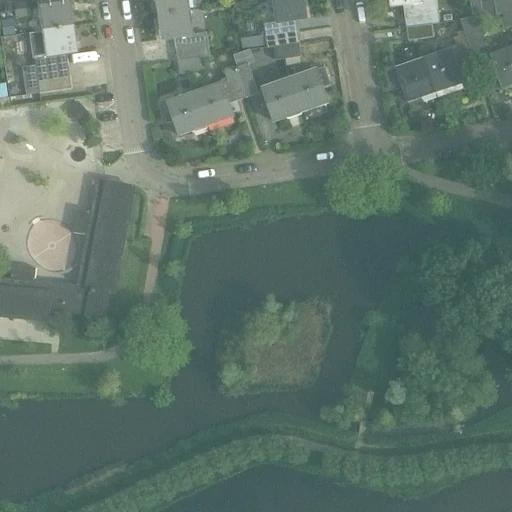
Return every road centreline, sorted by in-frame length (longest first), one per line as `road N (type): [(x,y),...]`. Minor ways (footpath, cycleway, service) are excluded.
road 1 (residential): [(165,187),(193,191),(374,160)]
road 2 (residential): [(114,0),(140,169),(165,187)]
road 3 (residential): [(374,160),(349,0)]
road 4 (residential): [(374,160),(511,138)]
